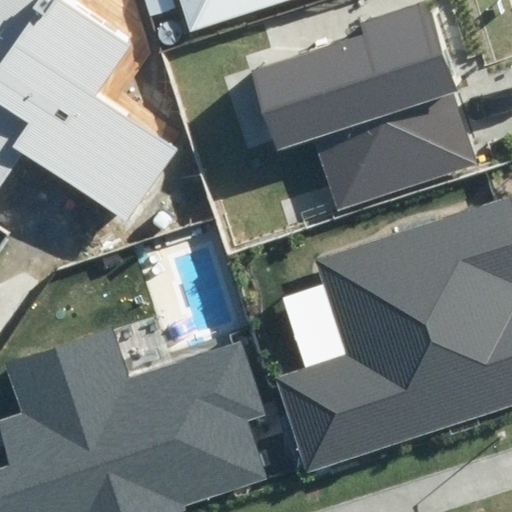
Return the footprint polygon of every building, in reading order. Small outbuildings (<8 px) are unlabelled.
[(134,39),(79,0),(0,0),(0,175),(23,144),(124,216),(172,149),(94,94),(134,39)] [(178,0),(189,32),(288,0),(178,0)] [(362,31),(249,68),(277,152),(316,139),(338,205),(476,160),(424,3),(359,24),(362,31)] [(161,39),(164,41),(168,42),(171,42),(175,41),(178,38),(179,35),(180,31),(179,28),(177,24),(174,22),(170,21),(167,21),(164,22),(161,24),(159,27),(158,30),(158,33),(159,36),(161,39)] [(344,351),(272,374),(304,473),(511,406),(511,209),(507,196),(313,258),(344,351)] [(0,422),(13,462),(0,466),(0,511),(169,511),(268,480),(249,424),(266,418),(240,341),(132,377),(116,328),(5,365),(21,413),(0,419),(0,422)]
